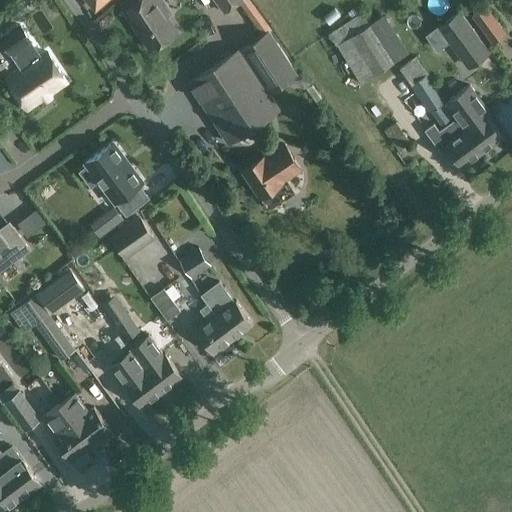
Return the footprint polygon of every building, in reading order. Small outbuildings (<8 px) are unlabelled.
[(107,0),(86,0),(96,10),(107,0)] [(177,31),(167,17),(171,14),(172,11),(164,0),(138,0),(124,10),(151,49),(177,31)] [(214,0),(223,12),(239,0),(214,0)] [(486,4),(471,14),(491,41),(506,31),(486,4)] [(384,13),(370,23),(362,11),(329,34),(336,45),(337,45),(362,84),(409,52),(384,13)] [(458,11),(445,21),(455,34),(449,39),(464,58),(483,44),(458,11)] [(68,82),(47,52),(41,56),(20,24),(0,36),(0,39),(20,70),(7,78),(28,109),(68,82)] [(268,28),(187,81),(228,144),(282,109),(270,91),(297,73),(268,28)] [(416,55),(399,67),(429,112),(431,110),(441,124),(455,114),(447,103),(427,73),(428,73),(416,55)] [(459,116),(484,150),(503,136),(487,116),(490,113),(470,86),(447,103),(455,114),(457,117),(459,116)] [(459,116),(457,117),(440,130),(434,123),(425,129),(440,149),(446,144),(462,166),(484,150),(459,116)] [(384,130),(398,150),(410,142),(396,122),(384,130)] [(88,165),(80,171),(91,185),(99,180),(117,204),(117,203),(126,215),(149,197),(141,186),(144,183),(113,141),(86,162),(88,165)] [(265,155),(242,171),(268,209),(295,191),(287,179),(302,169),(301,168),(284,143),(266,156),(265,155)] [(25,233),(42,220),(35,210),(18,223),(25,233)] [(116,210),(109,215),(113,220),(120,215),(116,210)] [(126,258),(155,237),(139,214),(110,235),(126,258)] [(0,270),(30,248),(14,226),(12,228),(4,234),(0,233),(0,270)] [(199,246),(179,259),(192,278),(212,265),(199,246)] [(52,310),(83,288),(71,271),(41,293),(52,310)] [(253,323),(237,301),(235,303),(220,282),(202,295),(208,302),(209,301),(234,337),(253,323)] [(150,296),(167,319),(180,310),(163,287),(150,296)] [(60,360),(75,349),(35,294),(9,313),(23,331),(34,323),(60,360)] [(208,302),(207,303),(199,309),(208,321),(196,330),(213,353),(234,337),(209,301),(208,302)] [(115,322),(126,340),(140,329),(129,312),(115,322)] [(110,318),(95,328),(114,355),(129,345),(126,340),(115,322),(113,323),(110,318)] [(137,356),(162,391),(182,376),(165,353),(163,354),(148,334),(130,348),(136,357),(137,356)] [(130,348),(111,362),(126,382),(125,382),(142,406),(162,391),(137,356),(136,357),(130,348)] [(18,391),(3,402),(6,406),(17,421),(25,431),(26,430),(42,419),(20,390),(18,391)] [(61,402),(90,444),(111,429),(94,406),(89,409),(76,392),(61,402)] [(90,444),(61,402),(46,414),(59,432),(54,435),(71,458),(90,444)] [(0,470),(20,497),(40,482),(15,448),(12,444),(2,452),(0,449),(0,470)] [(77,471),(103,460),(99,449),(72,459),(77,471)] [(20,497),(0,470),(0,511),(4,510),(5,511),(8,511),(13,508),(14,504),(13,503),(20,497)]
